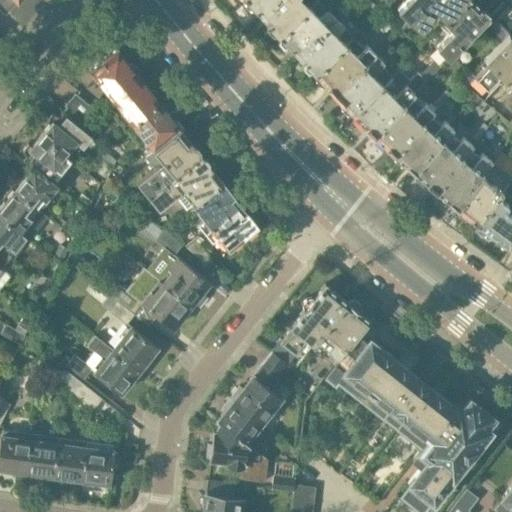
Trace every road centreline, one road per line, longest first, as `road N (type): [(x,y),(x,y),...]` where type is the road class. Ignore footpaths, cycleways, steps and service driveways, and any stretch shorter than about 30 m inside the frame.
road 1 (residential): [(336,202),(170,419),(155,511)]
road 2 (secondary): [(336,202),(156,0)]
road 3 (secondary): [(336,202),(385,258),(511,358)]
road 4 (secondary): [(511,320),(336,202)]
road 5 (residential): [(0,94),(76,0)]
